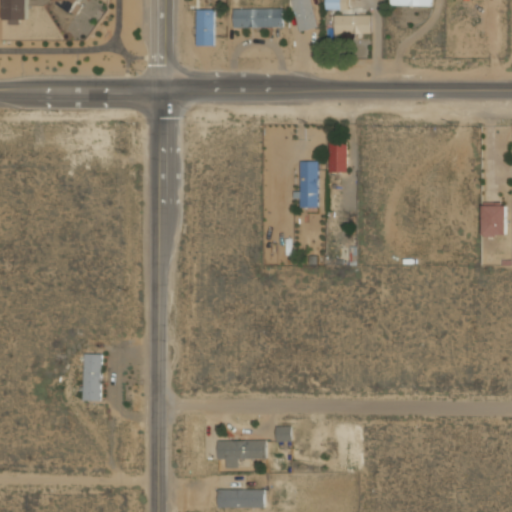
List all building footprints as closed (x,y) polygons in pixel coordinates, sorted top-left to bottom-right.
[(28,0),(4,0),(4,23),(28,23),(28,0)] [(80,0),(55,0),(73,11),(80,0)] [(293,0),(299,30),(318,27),(313,0),(293,0)] [(341,9),(341,0),(326,0),(326,9),(341,9)] [(234,7),(234,26),(282,26),(282,7),(234,7)] [(215,44),(215,8),(198,8),(198,44),(215,44)] [(335,32),(372,32),(372,13),(335,13),(335,32)] [(347,139),(330,139),(330,172),(347,172),(347,139)] [(300,159),(300,207),(319,207),(319,159),(300,159)] [(484,203),(484,235),(507,235),(507,203),(484,203)] [(102,400),(102,352),(84,352),(84,400),(102,400)] [(277,440),(291,440),(291,424),(277,424),(277,440)] [(218,457),(227,457),(227,466),(239,466),(239,457),(267,457),(267,437),(218,438),(218,457)] [(218,506),(265,506),(265,487),(218,487),(218,506)]
